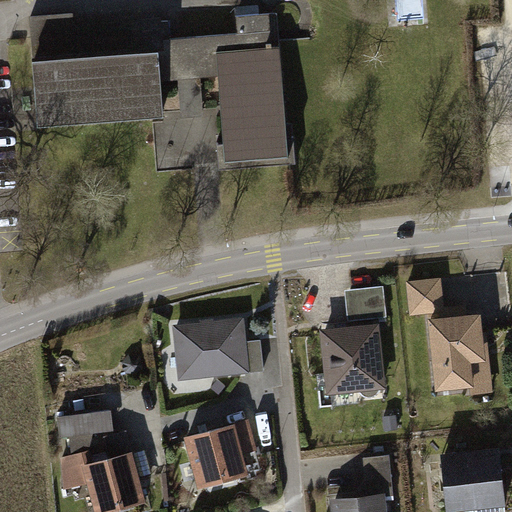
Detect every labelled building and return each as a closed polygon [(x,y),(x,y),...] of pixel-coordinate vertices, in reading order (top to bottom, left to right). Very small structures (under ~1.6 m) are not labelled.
[(238,33),(189,37),(192,78),(220,76),(222,103),(217,103),(217,114),(223,114),(225,142),(217,143),(219,169),(297,164),(295,137),(287,137),(278,13),(237,16),(238,33)] [(32,16),(39,122),(163,114),(161,80),(192,78),(189,37),(171,38),(170,20),(164,21),(163,18),(74,24),(73,14),(32,16)] [(350,285),(351,316),(390,315),(388,284),(350,285)] [(239,317),(172,322),(176,377),(244,371),(239,317)] [(392,317),(320,328),(333,413),(405,402),(392,317)] [(502,318),(434,322),(438,392),(503,390),(502,318)] [(109,407),(54,413),(56,435),(111,428),(109,407)] [(246,420),(179,435),(191,484),(243,472),(239,452),(253,448),(246,420)] [(103,434),(107,450),(133,443),(129,427),(103,434)] [(492,445),(433,454),(442,511),(501,502),(492,445)] [(94,511),(141,499),(127,449),(87,460),(84,449),(54,457),(63,490),(81,485),(88,511),(94,511)] [(381,511),(379,491),(326,498),(327,511),(381,511)]
